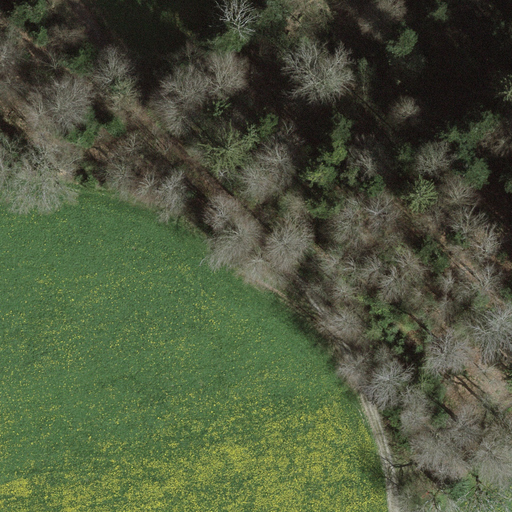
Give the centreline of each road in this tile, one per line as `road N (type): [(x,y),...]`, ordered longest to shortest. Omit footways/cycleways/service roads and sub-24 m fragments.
road 1 (track): [(399,511),(380,418),(315,294),(136,101),(66,0)]
road 2 (track): [(315,294),(175,213),(89,191),(0,190)]
